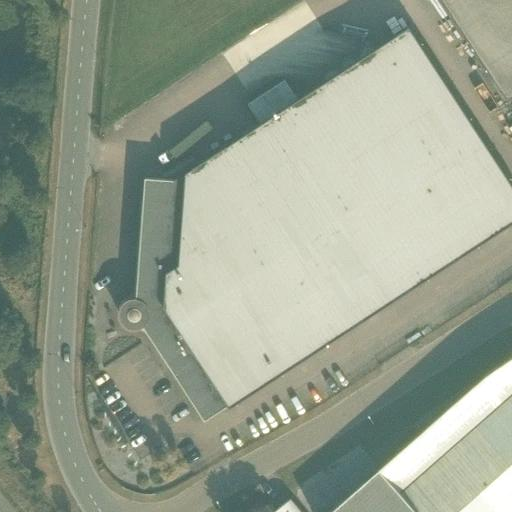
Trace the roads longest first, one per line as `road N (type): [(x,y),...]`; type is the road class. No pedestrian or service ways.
road 1 (unclassified): [(122,511),(92,451),(64,353),(88,0)]
road 2 (unclassified): [(197,511),(511,313)]
